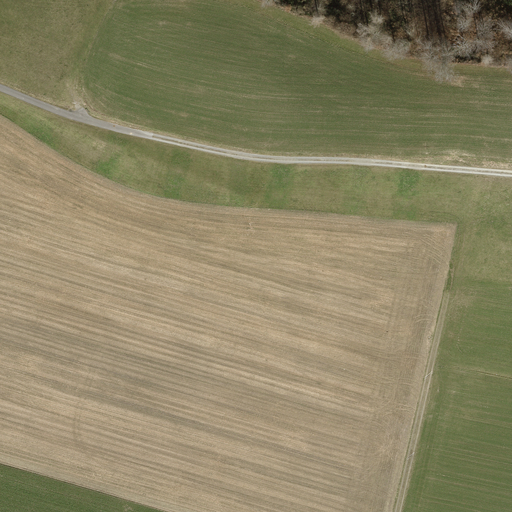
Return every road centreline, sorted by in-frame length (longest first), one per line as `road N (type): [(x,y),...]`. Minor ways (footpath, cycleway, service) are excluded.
road 1 (track): [(152,136),(243,156),(511,173)]
road 2 (track): [(398,511),(474,170)]
road 3 (unclassified): [(0,86),(152,136)]
